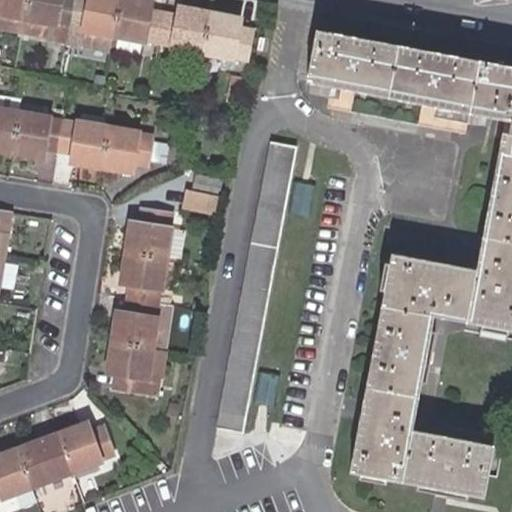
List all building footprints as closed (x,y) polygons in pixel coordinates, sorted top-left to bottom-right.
[(0,0),(0,29),(19,33),(24,0),(0,0)] [(66,26),(71,0),(24,0),(19,33),(63,41),(66,26)] [(111,35),(117,0),(71,0),(66,26),(111,35)] [(156,43),(162,10),(149,8),(140,6),(141,0),(117,0),(111,35),(156,43)] [(178,6),(176,13),(186,15),(187,8),(178,6)] [(201,51),(208,12),(187,8),(186,15),(176,13),(162,10),(156,43),(201,51)] [(246,60),(252,28),(237,25),(228,24),(230,16),(208,12),(201,51),(246,60)] [(228,24),(237,25),(239,17),(230,16),(228,24)] [(511,64),(311,26),(303,77),(506,116),(504,130),(498,129),(472,266),(389,251),(347,467),(482,494),(492,442),(409,425),(433,312),(511,328),(511,64)] [(236,101),(240,75),(230,73),(225,99),(236,101)] [(0,108),(16,111),(18,100),(18,99),(0,95),(0,108)] [(16,111),(9,151),(31,154),(32,147),(43,148),(56,151),(62,119),(44,116),(47,104),(18,100),(16,111)] [(0,149),(9,151),(16,111),(0,108),(0,149)] [(62,119),(56,151),(71,153),(79,154),(77,162),(99,166),(107,126),(62,119)] [(107,126),(99,166),(120,170),(121,162),(131,163),(146,166),(147,158),(150,139),(151,134),(107,126)] [(269,137),(217,410),(216,423),(242,428),(243,415),(295,142),(269,137)] [(169,141),(150,139),(147,158),(166,161),(169,141)] [(32,147),(31,154),(42,157),(43,148),(32,147)] [(79,154),(71,153),(69,161),(77,162),(79,154)] [(121,162),(120,170),(129,171),(131,163),(121,162)] [(194,173),(191,189),(216,194),(219,178),(194,173)] [(127,230),(124,251),(164,258),(171,211),(142,206),(139,222),(137,232),(127,230)] [(0,231),(7,233),(11,212),(0,210),(0,231)] [(129,220),(127,230),(137,232),(139,222),(129,220)] [(164,258),(124,251),(121,271),(121,272),(130,273),(129,284),(127,297),(157,302),(164,258)] [(130,273),(121,272),(119,282),(129,284),(130,273)] [(157,302),(127,297),(125,308),(124,310),(122,320),(113,318),(109,338),(150,345),(157,302)] [(122,320),(124,310),(115,309),(113,318),(122,320)] [(150,345),(109,338),(105,361),(115,362),(113,371),(110,385),(143,391),(157,393),(164,348),(150,345)] [(115,362),(105,361),(103,369),(113,371),(115,362)] [(86,420),(78,423),(80,430),(89,426),(86,420)] [(78,423),(55,432),(58,439),(69,470),(114,453),(102,421),(89,426),(80,430),(78,423)] [(58,439),(55,432),(37,439),(40,446),(58,439)] [(37,439),(15,447),(29,486),(69,470),(58,439),(40,446),(37,439)] [(0,496),(29,486),(15,447),(0,452),(0,496)] [(53,489),(49,478),(29,486),(33,496),(53,489)]
